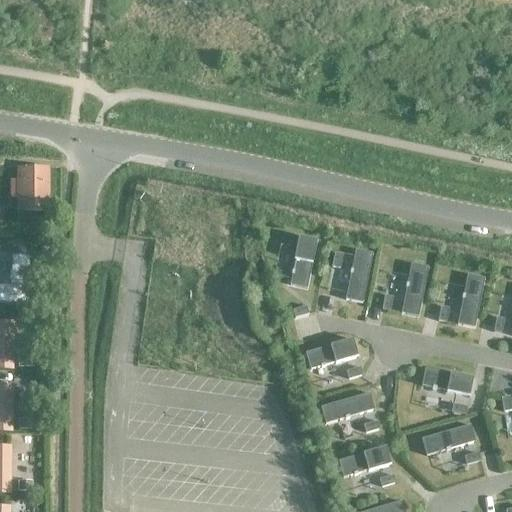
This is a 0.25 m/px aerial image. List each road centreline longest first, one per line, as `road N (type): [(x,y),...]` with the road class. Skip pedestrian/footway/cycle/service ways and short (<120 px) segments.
road 1 (unclassified): [(511,223),(94,139)]
road 2 (unclassified): [(72,511),(80,241),(94,139)]
